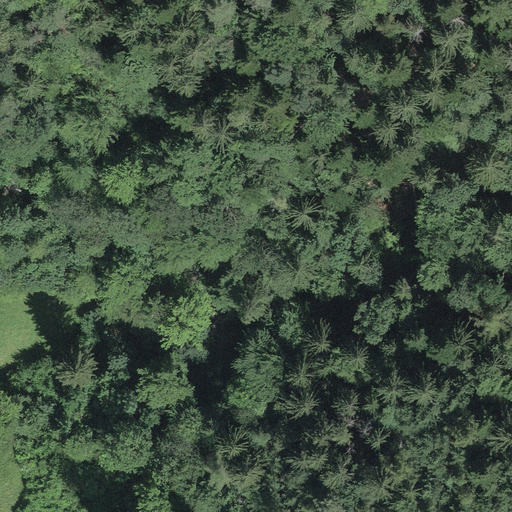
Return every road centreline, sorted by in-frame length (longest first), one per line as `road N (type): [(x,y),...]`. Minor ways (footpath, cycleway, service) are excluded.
road 1 (track): [(182,327),(205,282),(180,253),(0,182)]
road 2 (track): [(205,282),(0,277)]
